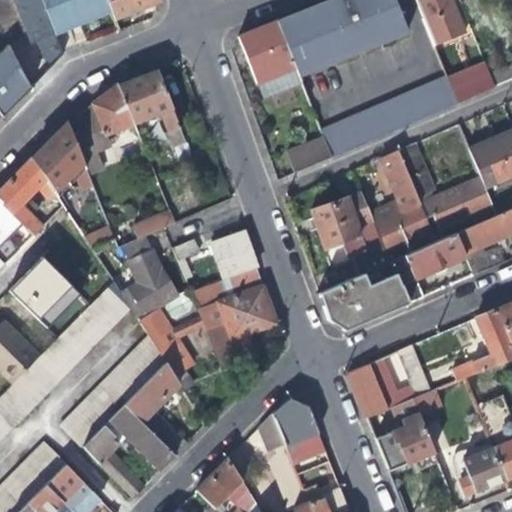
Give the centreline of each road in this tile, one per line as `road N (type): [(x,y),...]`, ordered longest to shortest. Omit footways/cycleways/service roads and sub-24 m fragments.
road 1 (residential): [(251,198),(511,89)]
road 2 (residential): [(311,361),(249,400),(139,511)]
road 3 (residential): [(0,147),(91,65),(188,23)]
road 4 (residential): [(511,275),(311,361)]
road 5 (residential): [(251,198),(188,23)]
road 6 (residential): [(311,361),(251,198)]
road 7 (residential): [(369,511),(311,361)]
